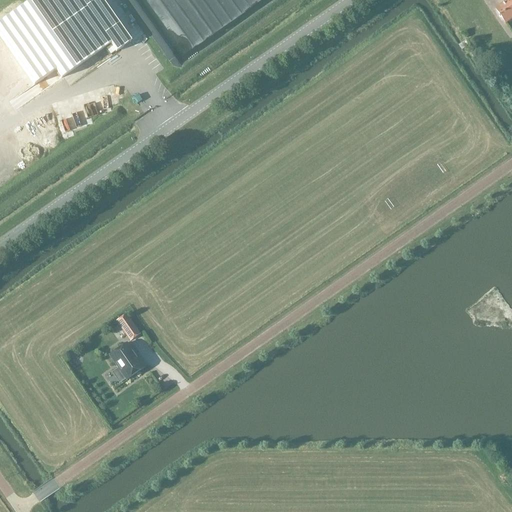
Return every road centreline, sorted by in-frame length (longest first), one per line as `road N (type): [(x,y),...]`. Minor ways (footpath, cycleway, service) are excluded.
road 1 (residential): [(20,507),(511,164)]
road 2 (tertiary): [(0,246),(350,0)]
road 3 (unknown): [(0,123),(56,87),(103,70),(133,78),(178,121)]
